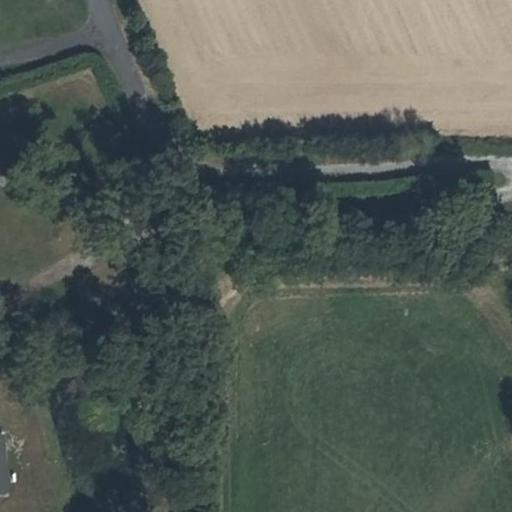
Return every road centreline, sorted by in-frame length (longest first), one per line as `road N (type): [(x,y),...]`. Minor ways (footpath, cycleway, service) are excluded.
road 1 (unclassified): [(95,0),(159,173),(224,197),(331,177),(511,170)]
road 2 (unknown): [(208,191),(106,203),(33,199),(0,187)]
